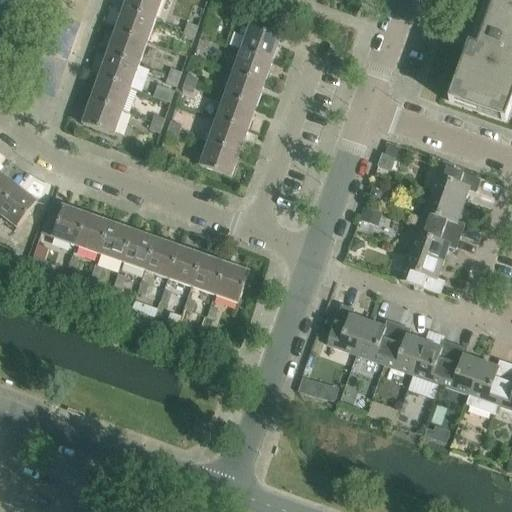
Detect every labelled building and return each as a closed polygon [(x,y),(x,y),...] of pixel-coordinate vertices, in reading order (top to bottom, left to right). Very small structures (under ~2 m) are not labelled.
[(128,0),(125,11),(156,22),(163,0),(128,0)] [(511,108),(511,0),(495,0),(478,52),(469,49),(452,98),(509,118),(511,108)] [(125,11),(116,34),(148,45),(156,22),(125,11)] [(195,36),(198,27),(187,23),(184,32),(195,36)] [(250,29),(242,53),(273,64),(282,40),(250,29)] [(215,34),(202,30),(200,37),(213,42),(215,34)] [(192,43),(195,36),(184,32),(181,39),(192,43)] [(116,34),(108,57),(139,68),(148,45),(116,34)] [(209,51),(213,42),(200,37),(197,46),(209,51)] [(273,64),(242,53),(234,76),(265,87),(273,64)] [(108,57),(100,81),(131,91),(139,68),(108,57)] [(179,82),(181,75),(170,71),(167,78),(179,82)] [(265,87),(234,76),(226,99),(257,110),(265,87)] [(199,81),(186,77),(183,84),(196,88),(199,81)] [(175,91),(179,82),(167,78),(164,86),(175,91)] [(100,81),(92,104),(123,115),(131,91),(100,81)] [(193,97),(196,88),(183,84),(180,92),(193,97)] [(257,110),(226,99),(217,122),(249,133),(257,110)] [(115,138),(123,115),(92,104),(83,127),(115,138)] [(153,117),(151,124),(162,128),(165,121),(153,117)] [(170,121),(167,130),(180,135),(183,126),(170,121)] [(249,133),(217,122),(209,145),(240,156),(249,133)] [(159,137),(162,128),(151,124),(148,133),(159,137)] [(177,142),(180,135),(167,130),(164,138),(177,142)] [(240,156),(209,145),(201,169),(232,180),(240,156)] [(441,169),(430,198),(464,210),(469,194),(477,196),(481,183),(441,169)] [(0,213),(18,190),(0,175),(0,213)] [(38,205),(18,190),(0,213),(0,217),(18,231),(38,205)] [(464,210),(430,198),(420,226),(461,241),(465,228),(458,226),(464,210)] [(53,241),(77,249),(88,218),(64,210),(53,241)] [(111,226),(88,218),(77,249),(100,257),(111,226)] [(134,234),(111,226),(100,257),(123,265),(134,234)] [(461,241),(420,226),(410,255),(444,266),(449,250),(457,253),(461,241)] [(157,243),(134,234),(123,265),(146,274),(157,243)] [(180,251),(157,243),(146,274),(169,282),(180,251)] [(0,247),(0,261),(5,264),(10,253),(0,247)] [(56,254),(47,251),(43,263),(47,265),(52,267),(56,254)] [(203,259),(180,251),(169,282),(192,290),(203,259)] [(444,266),(410,255),(400,284),(441,298),(445,285),(438,282),(444,266)] [(226,267),(203,259),(192,290),(215,298),(226,267)] [(34,260),(28,275),(41,280),(47,265),(43,263),(34,260)] [(80,262),(73,260),(68,272),(75,275),(80,262)] [(250,276),(226,267),(215,298),(239,307),(250,276)] [(96,268),(91,280),(100,284),(104,271),(96,268)] [(127,279),(119,276),(115,289),(122,291),(127,279)] [(150,287),(142,284),(138,297),(145,300),(150,287)] [(163,292),(159,304),(168,307),(172,295),(163,292)] [(197,304),(189,301),(184,313),(193,316),(197,304)] [(342,308),(327,348),(356,359),(368,325),(352,320),(355,313),(342,308)] [(219,311),(212,309),(208,320),(215,323),(219,311)] [(384,331),(368,325),(356,359),(385,369),(399,328),(387,324),(384,331)] [(411,333),(399,328),(385,369),(413,379),(425,345),(409,340),(411,333)] [(441,351),(425,345),(413,379),(441,389),(456,348),(443,344),(441,351)] [(468,352),(456,348),(441,389),(469,399),(481,365),(465,360),(468,352)] [(498,409),(511,368),(500,364),(497,371),(481,365),(469,399),(467,407),(495,417),(498,409)] [(511,368),(498,409),(511,413),(511,368)] [(371,408),(367,419),(395,429),(399,418),(399,417),(372,407),(371,408)] [(428,432),(425,439),(446,446),(449,436),(435,431),(434,434),(428,432)]
